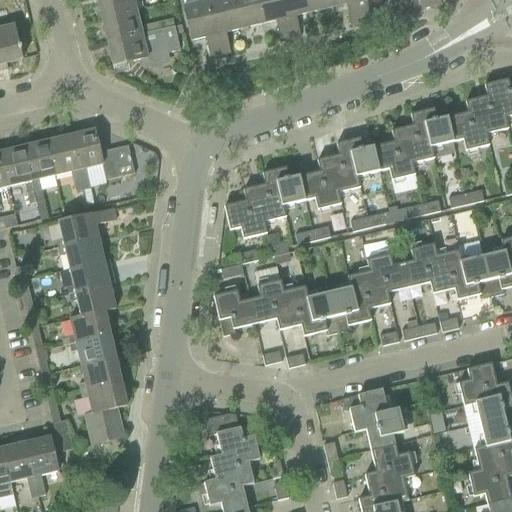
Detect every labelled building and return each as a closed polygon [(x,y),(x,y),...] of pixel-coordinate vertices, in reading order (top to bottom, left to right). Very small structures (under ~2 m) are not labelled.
[(95,0),(100,20),(135,12),(132,0),(95,0)] [(197,0),(199,4),(182,8),(185,24),(190,43),(204,40),(209,60),(219,58),(205,0),(197,0)] [(205,0),(219,58),(229,56),(225,34),(238,31),(230,0),(205,0)] [(230,0),(238,31),(261,26),(254,0),(230,0)] [(279,0),(254,0),(261,26),(274,23),(279,44),(289,41),(279,0)] [(279,0),(289,41),(300,39),(295,18),(308,15),(304,0),(279,0)] [(304,0),(308,15),(332,10),(329,0),(304,0)] [(354,0),(329,0),(332,10),(345,7),(349,27),(360,25),(354,0)] [(354,0),(360,25),(370,22),(365,2),(373,0),(354,0)] [(417,0),(420,10),(430,8),(427,0),(417,0)] [(427,0),(430,8),(440,6),(438,0),(427,0)] [(100,20),(106,44),(160,31),(159,23),(139,28),(135,12),(100,20)] [(0,72),(6,71),(5,65),(20,62),(12,27),(0,29),(0,72)] [(160,31),(106,44),(112,68),(141,61),(146,60),(147,65),(163,61),(162,56),(166,55),(178,52),(172,28),(160,31)] [(483,88),(486,99),(489,111),(501,108),(504,120),(511,117),(511,92),(509,94),(506,82),(483,88)] [(464,104),(466,116),(469,127),(482,124),(484,136),(506,131),(504,120),(501,108),(489,111),(486,99),(464,104)] [(409,117),(412,128),(415,140),(427,137),(430,149),(450,144),(445,121),(435,123),(432,112),(409,117)] [(466,116),(445,121),(450,144),(461,141),(464,153),(487,148),(484,136),(482,124),(469,127),(466,116)] [(393,145),(392,145),(394,157),(408,154),(410,166),(432,160),(430,149),(427,137),(415,140),(412,128),(390,134),(393,145)] [(94,132),(70,137),(82,192),(89,190),(84,170),(102,166),(106,182),(133,175),(127,148),(99,154),(94,132)] [(70,137),(46,143),(54,178),(70,174),(75,193),(82,192),(70,137)] [(335,146),(338,158),(340,170),(353,167),(356,178),(376,173),(371,150),(361,153),(358,141),(335,146)] [(46,143),(22,148),(33,194),(40,193),(38,181),(54,178),(46,143)] [(392,145),(371,150),(376,173),(387,171),(390,183),(413,177),(410,166),(408,154),(394,157),(392,145)] [(22,148),(0,153),(0,158),(7,189),(23,185),(26,196),(28,206),(36,205),(33,194),(22,148)] [(316,163),(319,174),(321,186),(334,183),(336,195),(358,190),(356,178),(353,167),(340,170),(338,158),(316,163)] [(84,170),(89,190),(107,186),(106,182),(102,166),(84,170)] [(261,176),(264,187),(267,199),(279,196),(282,208),(303,203),(297,179),(287,182),(284,171),(261,176)] [(319,174),(297,179),(303,203),(313,200),(316,212),(339,207),(336,195),(334,183),(321,186),(319,174)] [(511,196),(511,185),(503,188),(505,198),(511,196)] [(242,192),(245,204),(247,215),(259,213),(262,224),(284,219),(282,208),(279,196),(267,199),(264,187),(242,192)] [(89,190),(82,192),(86,208),(93,207),(89,190)] [(40,193),(33,194),(36,205),(38,215),(45,213),(42,201),(41,197),(40,193)] [(480,194),(463,198),(465,208),(482,204),(480,194)] [(465,208),(463,198),(447,201),(450,211),(465,208)] [(420,207),(423,218),(439,214),(437,203),(420,207)] [(247,215),(245,204),(223,209),(228,232),(238,230),(241,241),(265,236),(262,224),(259,213),(247,215)] [(423,218),(420,207),(404,211),(407,222),(423,218)] [(395,209),(387,211),(390,225),(399,223),(395,209)] [(54,243),(56,250),(97,240),(94,227),(114,222),(111,211),(95,215),(57,224),(61,242),(54,243)] [(45,213),(38,215),(40,225),(48,223),(45,213)] [(14,216),(0,219),(0,231),(17,228),(14,216)] [(381,217),(365,221),(368,231),(383,227),(381,217)] [(368,231),(365,221),(348,225),(350,235),(368,231)] [(326,230),(310,234),(312,244),(328,241),(326,230)] [(312,244),(310,234),(293,238),(296,248),(312,244)] [(64,256),(68,272),(95,265),(103,264),(97,240),(56,250),(58,257),(64,256)] [(511,240),(500,243),(503,255),(505,266),(511,264),(511,240)] [(268,250),(270,259),(286,255),(284,246),(268,250)] [(412,264),(401,266),(407,290),(428,285),(425,273),(438,270),(435,259),(433,247),(409,253),(412,264)] [(323,248),(318,249),(321,262),(326,260),(323,248)] [(238,256),(240,267),(257,263),(254,252),(238,256)] [(457,253),(435,259),(438,270),(425,273),(428,285),(431,296),(453,291),(450,279),(463,276),(460,265),(457,253)] [(503,255),(481,260),(490,300),(501,297),(500,292),(511,288),(511,264),(505,266),(503,255)] [(365,263),(368,274),(371,286),(383,283),(385,295),(407,290),(401,266),(391,269),(388,258),(365,263)] [(481,260),(460,265),(463,276),(450,279),(453,291),(455,302),(477,297),(478,302),(490,300),(481,260)] [(67,289),(69,297),(109,287),(103,264),(95,265),(68,272),(72,288),(67,289)] [(14,270),(17,284),(25,282),(22,269),(14,270)] [(346,279),(348,290),(351,302),(363,299),(366,311),(388,306),(385,295),(383,283),(371,286),(368,274),(346,279)] [(25,282),(17,284),(21,298),(28,296),(25,282)] [(254,326),(275,321),(272,309),(284,306),(281,294),(279,283),(256,288),(258,300),(248,302),(254,326)] [(68,320),(68,321),(79,319),(104,313),(114,311),(109,287),(69,297),(70,304),(75,302),(79,317),(68,320)] [(278,333),(300,327),(297,315),(309,312),(306,300),(304,289),(281,294),(284,306),(272,309),(275,321),(278,333)] [(348,290),(328,295),(337,336),(348,333),(347,328),(369,323),(366,311),(363,299),(351,302),(348,290)] [(233,331),(254,326),(248,302),(238,305),(235,293),(212,299),(222,339),(234,336),(233,331)] [(297,315),(300,327),(302,339),(324,333),(325,338),(337,336),(328,295),(306,300),(309,312),(297,315)] [(66,339),(68,347),(109,337),(104,313),(79,319),(68,321),(72,337),(66,339)] [(25,317),(29,330),(36,329),(33,315),(25,317)] [(441,335),(457,331),(455,320),(438,324),(441,335)] [(417,329),(419,340),(436,336),(433,325),(417,329)] [(36,329),(29,330),(32,344),(39,342),(36,329)] [(419,340),(417,329),(400,333),(403,344),(419,340)] [(381,349),(398,345),(395,334),(378,338),(381,349)] [(76,352),(80,369),(95,365),(115,360),(109,337),(68,347),(70,353),(76,352)] [(44,352),(35,355),(37,363),(40,377),(48,376),(44,362),(47,362),(44,352)] [(261,357),(263,368),(280,364),(278,353),(261,357)] [(287,371),(303,367),(304,367),(301,356),(285,360),(287,371)] [(78,386),(79,394),(121,384),(115,360),(95,365),(80,369),(83,384),(78,386)] [(458,386),(462,405),(463,408),(474,406),(486,403),(483,391),(495,388),(490,366),(466,372),(468,383),(458,386)] [(48,376),(40,377),(44,391),(51,390),(48,376)] [(121,384),(79,394),(81,400),(87,399),(91,416),(84,418),(91,447),(125,439),(118,410),(127,408),(121,384)] [(474,406),(479,427),(511,419),(511,407),(506,385),(495,388),(483,391),(486,403),(474,406)] [(349,413),(354,435),(365,432),(377,429),(374,417),(386,414),(381,392),(340,401),(343,414),(349,413)] [(48,411),(52,425),(59,454),(72,451),(65,422),(59,423),(56,409),(48,411)] [(365,432),(370,453),(394,448),(391,437),(403,435),(397,412),(386,414),(374,417),(377,429),(365,432)] [(216,437),(221,458),(233,455),(236,467),(247,464),(259,462),(253,440),(259,438),(256,427),(238,431),(235,418),(228,417),(206,422),(210,439),(216,437)] [(511,419),(479,427),(484,449),(496,446),(499,458),(511,455),(511,419)] [(49,439),(24,444),(37,499),(44,497),(40,478),(57,474),(49,439)] [(24,444),(1,450),(9,485),(25,481),(30,501),(37,499),(24,444)] [(337,461),(333,444),(322,447),(326,463),(337,461)] [(447,445),(435,447),(438,459),(450,456),(447,445)] [(473,451),(478,473),(490,470),(493,483),(505,480),(511,478),(511,459),(511,455),(499,458),(496,446),(484,449),(473,451)] [(370,453),(375,475),(387,472),(390,484),(402,481),(413,478),(408,455),(396,458),(394,448),(370,453)] [(1,450),(0,449),(0,500),(12,498),(9,485),(1,450)] [(210,461),(215,482),(227,480),(230,491),(242,488),(252,486),(247,464),(236,467),(233,455),(221,458),(210,461)] [(337,461),(326,463),(330,480),(341,477),(337,461)] [(282,479),(278,462),(267,465),(271,481),(282,479)] [(484,496),(486,507),(510,501),(505,480),(493,483),(490,470),(478,473),(467,476),(472,499),(484,496)] [(364,477),(369,499),(381,496),(384,509),(396,506),(407,503),(402,481),(390,484),(387,472),(375,475),(364,477)] [(221,505),(222,511),(235,511),(247,509),(242,488),(230,491),(227,480),(215,482),(204,485),(209,508),(221,505)] [(335,502),(346,499),(342,482),(331,485),(335,502)] [(276,503),(287,500),(283,484),(272,486),(276,503)] [(397,511),(396,506),(384,509),(381,496),(369,499),(358,502),(360,511),(397,511)] [(511,511),(511,510),(510,501),(486,507),(487,511),(511,511)]
